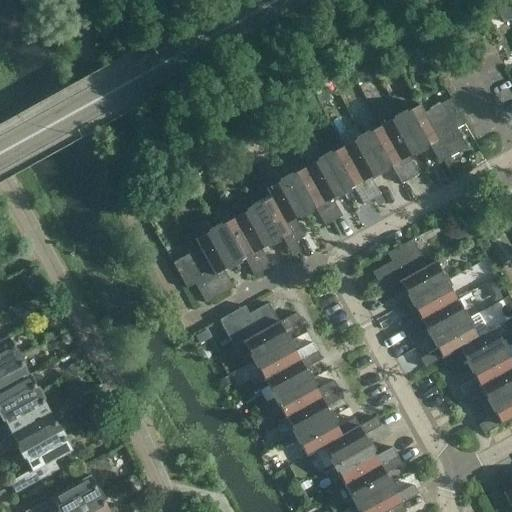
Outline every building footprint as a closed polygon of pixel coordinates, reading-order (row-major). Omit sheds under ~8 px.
[(511,10),(509,4),(498,9),(505,24),(511,20),(511,10)] [(419,45),(413,48),(418,56),(423,53),(419,45)] [(423,54),(418,57),(423,65),(428,62),(423,54)] [(363,76),(355,81),(359,87),(366,83),(363,76)] [(428,112),(453,156),(467,148),(457,129),(464,125),(450,100),(428,112)] [(419,105),(399,117),(419,152),(429,146),(439,164),(453,156),(428,112),(424,114),(419,105)] [(399,117),(380,127),(410,180),(419,175),(409,157),(419,152),(399,117)] [(380,127),(361,138),(381,173),(391,167),(401,185),(410,180),(380,127)] [(361,138),(343,148),(372,201),(381,196),(371,179),(381,173),(361,138)] [(343,148),(323,159),(343,194),(354,188),(364,205),(372,201),(343,148)] [(207,156),(202,159),(208,170),(213,167),(207,156)] [(323,159),(304,169),(334,222),(343,217),(333,199),(343,194),(323,159)] [(304,169),(285,180),(305,215),(315,209),(325,227),(334,222),(304,169)] [(285,180),(266,191),(270,199),(295,243),(305,238),(295,220),(305,215),(285,180)] [(270,199),(252,209),(272,244),(282,239),(292,256),(300,252),(295,243),(270,199)] [(252,209),(233,219),(264,272),(272,268),(262,250),(272,244),(252,209)] [(214,230),(234,265),(244,259),(254,277),(264,272),(233,219),(214,230)] [(194,251),(219,296),(233,289),(224,271),(234,265),(214,230),(195,241),(199,249),(194,251)] [(449,238),(455,248),(469,240),(463,230),(449,238)] [(379,287),(424,263),(412,240),(386,254),(391,262),(371,273),(379,287)] [(195,285),(205,304),(219,296),(194,251),(173,263),(187,289),(195,285)] [(410,302),(447,282),(436,261),(426,266),(424,263),(379,287),(387,301),(405,292),(410,302)] [(492,281),(483,286),(485,291),(495,285),(492,281)] [(403,330),(457,301),(447,282),(410,302),(416,312),(398,322),(403,330)] [(431,340),(467,320),(457,301),(403,330),(408,339),(425,329),(431,340)] [(25,303),(4,315),(9,323),(30,311),(25,303)] [(219,321),(234,348),(279,323),(269,304),(249,315),(245,307),(219,321)] [(244,344),(254,362),(289,343),(283,332),(301,323),(296,313),(279,323),(234,348),(234,349),(244,344)] [(424,368),(441,358),(494,329),(494,328),(488,332),(478,314),(467,320),(431,340),(437,350),(419,360),(424,368)] [(469,368),(505,348),(494,329),(441,358),(444,364),(446,367),(463,358),(469,368)] [(207,331),(194,337),(199,345),(212,338),(207,331)] [(0,342),(0,367),(19,357),(8,338),(0,342)] [(254,362),(264,381),(317,352),(312,343),(295,353),(289,343),(254,362)] [(462,396),(511,368),(511,361),(505,348),(469,368),(474,379),(457,388),(462,396)] [(264,381),(275,400),(310,380),(304,370),(322,360),(317,352),(264,381)] [(0,392),(29,376),(19,357),(0,367),(0,392)] [(78,362),(69,366),(74,374),(82,369),(78,362)] [(484,395),(490,406),(511,393),(511,368),(462,396),(467,405),(484,395)] [(0,415),(1,416),(40,395),(29,376),(0,392),(0,415)] [(275,400),(285,419),(338,390),(333,381),(316,391),(310,380),(275,400)] [(285,419),(296,438),(331,418),(325,408),(343,398),(338,390),(285,419)] [(478,426),(483,435),(499,426),(499,427),(511,419),(511,393),(490,406),(495,416),(478,426)] [(0,426),(0,441),(50,414),(40,395),(1,416),(6,427),(2,429),(0,427),(0,426)] [(105,409),(97,414),(100,420),(108,415),(105,409)] [(16,444),(21,454),(61,432),(50,414),(0,441),(0,456),(13,449),(11,446),(16,444)] [(296,438),(306,456),(359,427),(354,419),(337,429),(331,418),(296,438)] [(323,448),(334,467),(369,447),(363,436),(381,427),(375,418),(359,427),(306,456),(307,457),(323,448)] [(61,432),(21,454),(31,471),(9,483),(15,494),(59,471),(54,462),(72,452),(61,432)] [(334,467),(344,486),(397,457),(392,448),(375,458),(369,447),(334,467)] [(344,486),(355,505),(390,485),(384,475),(402,465),(397,457),(344,486)] [(85,468),(66,478),(69,484),(88,473),(85,468)] [(511,483),(506,472),(498,477),(504,488),(507,494),(506,494),(511,505),(511,483)] [(56,507),(58,511),(71,511),(101,496),(90,476),(49,498),(50,499),(26,511),(52,511),(51,510),(56,507)] [(307,481),(298,486),(301,493),(310,488),(307,481)] [(386,511),(401,504),(418,494),(413,486),(396,495),(390,485),(355,505),(358,511),(386,511)] [(109,511),(101,496),(71,511),(109,511)]
